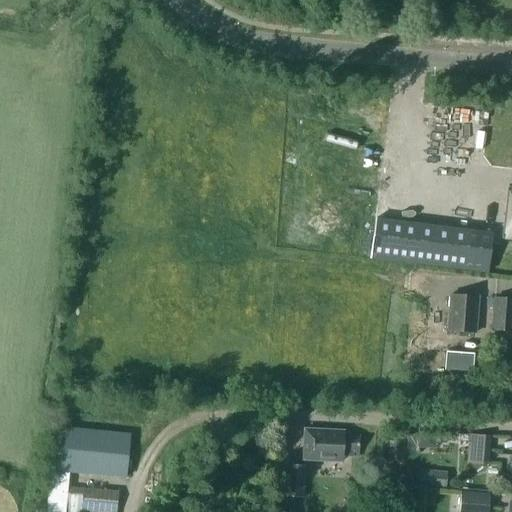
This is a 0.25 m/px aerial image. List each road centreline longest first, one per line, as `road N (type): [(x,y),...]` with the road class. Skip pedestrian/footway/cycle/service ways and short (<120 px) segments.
road 1 (unclassified): [(207,511),(224,414),(511,430)]
road 2 (tertiary): [(511,65),(264,43),(226,32),(180,0)]
